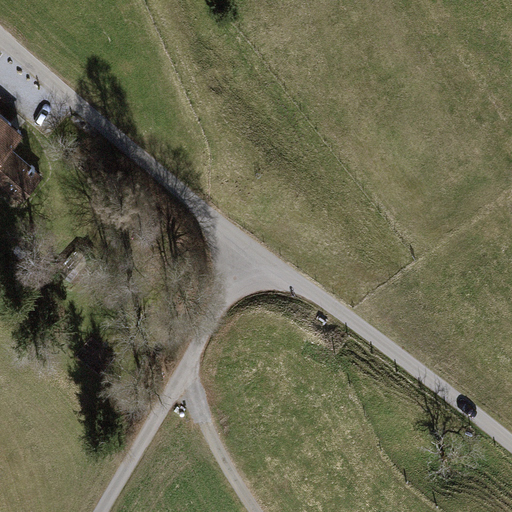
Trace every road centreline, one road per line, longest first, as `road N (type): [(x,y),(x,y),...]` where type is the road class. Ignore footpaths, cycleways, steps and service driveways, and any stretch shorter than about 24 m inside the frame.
road 1 (track): [(255,251),(100,511)]
road 2 (track): [(181,372),(255,511)]
